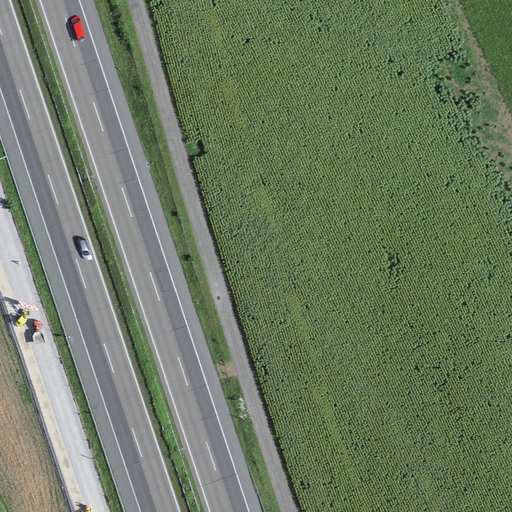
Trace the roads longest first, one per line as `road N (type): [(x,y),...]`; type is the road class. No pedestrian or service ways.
road 1 (motorway): [(229,511),(59,0)]
road 2 (unclassified): [(290,511),(134,0)]
road 3 (motorway): [(0,29),(159,511)]
road 4 (track): [(0,220),(98,511)]
